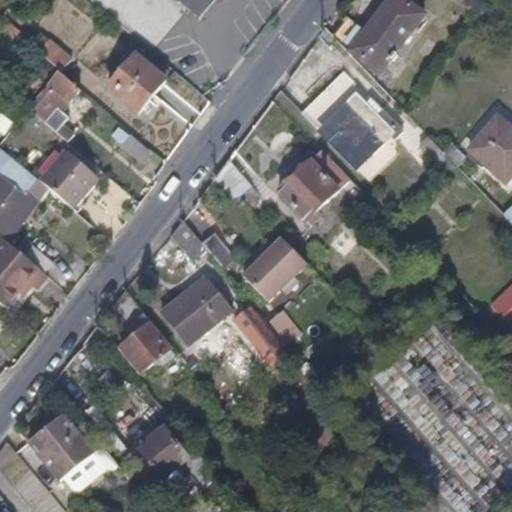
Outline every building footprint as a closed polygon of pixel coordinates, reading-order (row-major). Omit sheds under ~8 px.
[(178,0),(202,19),(217,0),(178,0)] [(412,35),(424,18),(424,17),(422,14),(419,13),(412,7),(403,1),(401,0),(393,0),(386,10),(375,25),(367,36),(365,35),(360,31),(356,28),(352,24),(336,43),(351,58),(353,55),(373,70),(381,75),(390,62),(412,35)] [(336,43),(352,24),(345,19),(332,39),(336,43)] [(67,57),(50,43),(39,54),(57,69),(67,57)] [(137,113),(165,81),(136,56),(107,89),(137,113)] [(61,116),(79,93),(55,73),(45,85),(48,88),(28,112),(56,136),(68,121),(61,116)] [(324,137),(358,103),(377,122),(384,115),(357,88),(342,73),(326,89),(314,102),(300,115),(315,130),(324,137)] [(398,129),(389,120),(384,115),(377,122),(358,103),(324,137),(331,144),(337,151),(348,162),(356,170),(369,156),(374,160),(387,148),(382,143),(391,135),(398,129)] [(10,124),(0,115),(0,132),(1,134),(10,124)] [(511,181),(511,147),(507,143),(511,137),(511,130),(501,121),(500,120),(470,155),(507,187),(511,181)] [(397,140),(403,134),(398,129),(391,135),(397,140)] [(149,155),(130,140),(128,141),(120,133),(114,141),(141,165),(149,155)] [(446,157),(440,151),(431,141),(421,152),(440,172),(451,162),(446,157)] [(468,163),(455,149),(446,157),(451,162),(460,171),(468,163)] [(77,216),(107,179),(75,151),(43,189),(77,216)] [(325,208),(351,182),(344,174),(334,165),(324,154),(292,186),(280,198),(307,226),(325,208)] [(11,234),(44,194),(0,157),(0,171),(27,194),(22,201),(14,194),(14,191),(0,179),(0,221),(2,224),(0,226),(0,225),(0,240),(3,243),(7,246),(14,238),(11,234)] [(249,186),(249,184),(244,179),(230,163),(226,166),(221,170),(218,176),(212,182),(218,187),(222,192),(230,201),(232,200),(236,199),(239,197),(243,193),(248,188),(249,186)] [(511,230),(511,229),(511,206),(500,217),(511,230)] [(204,253),(181,223),(170,237),(192,263),(204,253)] [(216,234),(202,242),(219,270),(232,262),(216,234)] [(7,246),(3,243),(0,246),(0,307),(4,311),(25,285),(35,293),(47,279),(43,276),(23,259),(7,246)] [(44,259),(32,248),(23,259),(43,276),(50,267),(44,261),(44,259)] [(68,264),(52,249),(44,259),(44,261),(50,267),(60,275),(68,264)] [(286,288),(297,277),(272,252),(253,271),(245,279),(269,304),(274,300),(286,288)] [(227,315),(233,310),(229,305),(226,301),(217,291),(213,285),(210,281),(209,280),(207,280),(186,296),(169,309),(161,316),(164,320),(173,332),(186,347),(198,337),(216,323),(227,315)] [(146,318),(126,292),(124,291),(118,299),(113,305),(124,320),(129,326),(132,329),(135,326),(140,322),(146,318)] [(266,324),(285,348),(301,335),(282,311),(266,324)] [(273,342),(261,327),(253,317),(252,314),(250,315),(248,317),(246,319),(242,321),(240,323),(238,325),(238,327),(244,334),(247,338),(263,357),(272,369),(277,365),(279,364),(285,358),(282,354),(273,342)] [(169,353),(167,350),(160,342),(152,332),(150,329),(149,328),(148,327),(136,336),(126,345),(123,347),(122,350),(128,358),(136,368),(140,372),(142,374),(144,372),(149,368),(163,357),(167,354),(169,353)] [(102,363),(89,349),(86,347),(81,353),(75,360),(89,374),(95,380),(106,370),(106,369),(102,363)] [(169,402),(157,386),(155,385),(149,390),(165,411),(170,406),(171,404),(169,402)] [(73,458),(86,444),(63,420),(54,429),(43,439),(33,449),(32,452),(36,455),(47,466),(57,457),(58,454),(61,453),(64,458),(68,463),(73,458)] [(293,445),(288,437),(292,433),(281,420),(267,434),(282,453),(293,445)] [(175,441),(171,437),(167,431),(165,429),(163,429),(160,429),(157,429),(156,430),(154,432),(151,434),(149,439),(149,441),(151,444),(150,447),(142,453),(143,455),(155,469),(163,481),(169,477),(171,474),(175,472),(182,466),(188,461),(194,456),(199,453),(187,438),(185,440),(182,442),(179,445),(175,441)] [(72,479),(97,454),(86,444),(73,458),(68,463),(61,469),(72,479)] [(336,474),(359,452),(351,444),(329,465),(336,474)] [(0,456),(0,482),(28,511),(60,511),(65,508),(9,448),(0,456)] [(61,469),(68,463),(64,458),(61,453),(58,454),(57,457),(47,466),(55,475),(61,469)] [(222,484),(209,467),(199,477),(211,492),(213,491),(222,484)]
